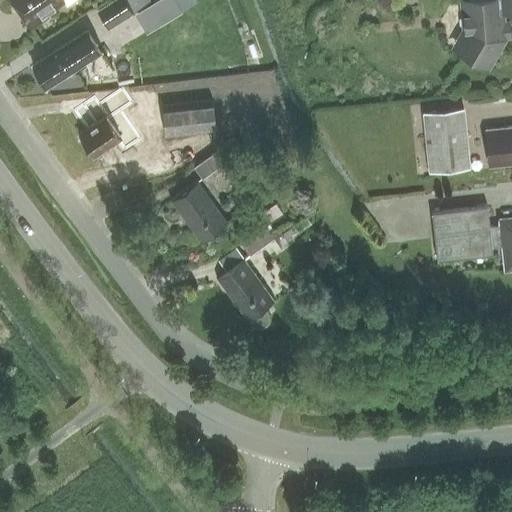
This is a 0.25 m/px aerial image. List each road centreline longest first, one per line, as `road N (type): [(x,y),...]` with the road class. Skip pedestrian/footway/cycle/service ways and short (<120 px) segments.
road 1 (residential): [(511,376),(342,400),(232,380),(174,343),(0,108)]
road 2 (secondary): [(0,179),(143,372),(217,424),(270,445)]
road 3 (secondary): [(270,445),(381,457),(511,441)]
